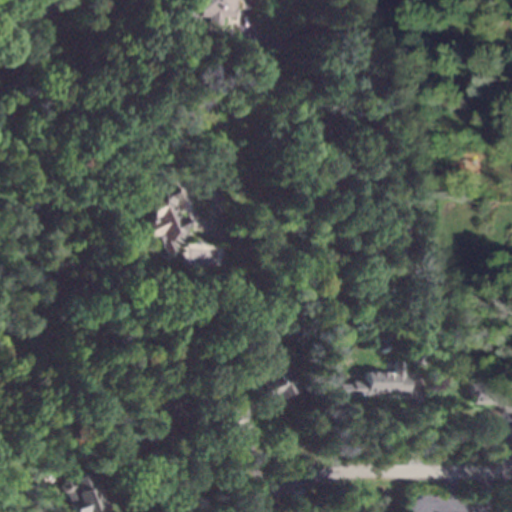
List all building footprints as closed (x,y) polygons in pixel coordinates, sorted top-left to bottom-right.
[(232,0),(194,0),(193,14),(202,14),(202,25),(218,25),(218,16),(232,16),(232,0)] [(159,253),(170,248),(166,238),(183,232),(172,201),(175,200),(168,183),(150,190),(152,196),(138,201),(145,218),(136,222),(141,237),(152,234),(159,253)] [(424,364),(411,364),(411,352),(424,352),(424,364)] [(297,393),(273,403),(271,399),(264,402),(263,400),(255,404),(249,390),(257,386),(255,381),(286,368),(297,393)] [(384,372),(397,372),(397,377),(407,377),(407,391),(375,391),(375,395),(362,395),(362,396),(350,397),(350,395),(336,395),(335,384),(349,384),(349,381),(362,381),(362,371),(384,371),(384,372)] [(504,383),(511,383),(511,414),(499,414),(499,407),(495,407),(495,404),(471,404),(471,395),(468,395),(468,384),(493,384),(493,377),(504,377),(504,383)] [(192,412),(183,428),(169,420),(154,445),(136,434),(159,393),(192,412)] [(245,415),(224,423),(217,403),(238,395),(245,415)] [(89,487),(91,486),(100,510),(94,511),(71,511),(64,493),(60,491),(59,487),(60,483),(65,481),(67,482),(72,480),(71,478),(84,474),(89,487)]
